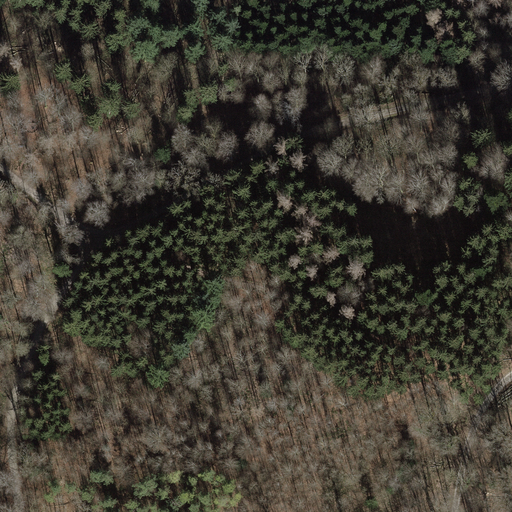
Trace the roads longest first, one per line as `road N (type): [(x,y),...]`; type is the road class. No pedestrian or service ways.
road 1 (track): [(511,83),(314,128),(102,241),(47,310),(20,384),(10,437),(19,511)]
road 2 (track): [(452,511),(477,411),(511,375)]
road 3 (track): [(0,164),(102,241)]
